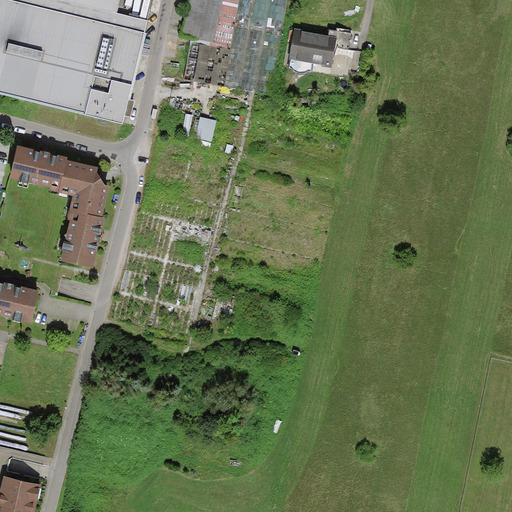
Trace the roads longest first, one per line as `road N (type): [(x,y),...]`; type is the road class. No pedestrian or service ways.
road 1 (residential): [(50,511),(137,156)]
road 2 (residential): [(137,156),(170,0)]
road 3 (residential): [(0,119),(137,156)]
